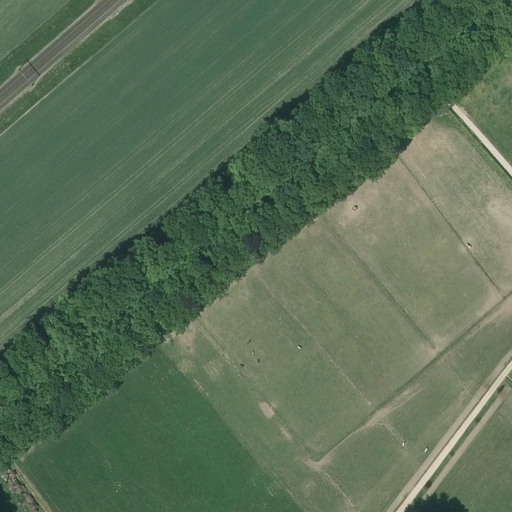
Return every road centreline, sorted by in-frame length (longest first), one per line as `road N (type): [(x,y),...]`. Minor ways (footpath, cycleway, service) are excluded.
road 1 (secondary): [(0,414),(503,0)]
road 2 (track): [(396,511),(511,362)]
road 3 (track): [(420,68),(511,174)]
